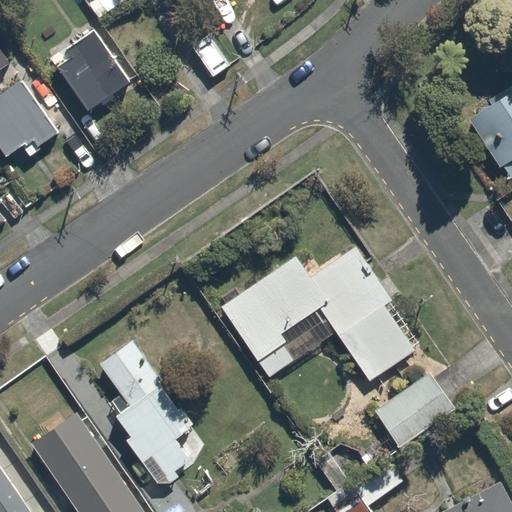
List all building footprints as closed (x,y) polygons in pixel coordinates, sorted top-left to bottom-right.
[(85,0),(99,21),(129,0),(85,0)] [(96,21),(48,57),(91,114),(139,77),(96,21)] [(0,143),(11,159),(58,126),(17,69),(0,80),(0,143)] [(496,109),(474,122),(511,184),(511,89),(492,101),(496,109)] [(295,255),(222,307),(272,379),(337,333),(373,384),(429,344),(360,245),(312,279),(295,255)] [(138,340),(104,365),(125,395),(114,403),(124,417),(120,420),(134,439),(130,442),(165,491),(182,479),(177,472),(196,459),(179,437),(193,427),(175,403),(171,406),(155,384),(165,377),(138,340)] [(437,374),(378,412),(401,450),(461,412),(437,374)] [(148,511),(80,411),(34,442),(81,511),(148,511)] [(39,511),(0,458),(0,511),(39,511)] [(511,511),(511,493),(506,482),(468,501),(471,506),(461,511),(457,505),(442,511),(511,511)] [(377,511),(364,493),(338,511),(339,511),(377,511)]
